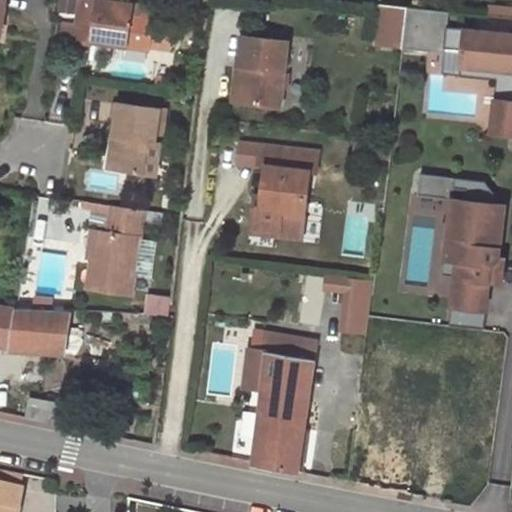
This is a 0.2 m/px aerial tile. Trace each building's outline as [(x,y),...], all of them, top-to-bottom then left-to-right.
[(78,0),(75,23),(73,37),(91,39),(114,43),(149,49),(154,18),(150,17),(152,6),(115,1),(115,0),(78,0)] [(406,7),(378,3),(374,43),(401,46),(406,7)] [(448,11),(406,7),(401,46),(401,48),(443,52),(444,47),(461,49),(458,75),(495,79),(490,131),(511,133),(511,31),(446,26),(448,11)] [(511,7),(490,7),(490,17),(511,17),(511,7)] [(75,23),(58,21),(56,34),(73,37),(75,23)] [(281,106),(288,42),(242,36),(238,66),(245,67),(241,101),(281,106)] [(114,43),(91,39),(90,50),(112,53),(114,43)] [(461,49),(444,47),(443,52),(441,73),(458,75),(461,49)] [(245,67),(238,66),(234,100),(241,101),(245,67)] [(122,138),(117,167),(157,173),(161,144),(155,143),(160,109),(119,104),(114,137),(122,138)] [(109,166),(117,167),(122,138),(114,137),(109,166)] [(319,152),(262,145),(260,162),(267,162),(262,204),(258,203),(256,226),(276,229),(276,235),(302,238),(311,168),(317,169),(319,152)] [(456,275),(449,324),(484,329),(491,280),(493,263),(500,258),(508,204),(495,202),(496,193),(487,181),(422,172),(419,194),(454,198),(455,187),(467,189),(460,241),(447,239),(445,257),(458,259),(456,275)] [(145,209),(111,205),(108,231),(97,230),(88,286),(132,293),(145,209)] [(255,232),(276,235),(276,229),(256,226),(255,232)] [(143,243),(141,272),(154,273),(156,244),(143,243)] [(458,259),(445,257),(442,274),(456,275),(458,259)] [(493,263),(491,280),(503,281),(506,258),(500,258),(493,263)] [(374,274),(321,268),(319,287),(357,291),(353,330),(367,332),(374,274)] [(168,296),(150,294),(149,307),(167,309),(168,296)] [(19,308),(0,307),(0,344),(13,346),(12,349),(65,352),(71,311),(19,308)] [(265,333),(263,349),(279,352),(281,335),(265,333)] [(316,341),(281,335),(279,352),(314,358),(316,341)] [(263,349),(250,347),(245,385),(264,388),(308,394),(314,358),(279,352),(263,349)] [(478,362),(453,358),(450,382),(457,383),(454,399),(472,402),(478,362)] [(358,483),(407,493),(421,402),(429,404),(432,375),(394,369),(390,397),(361,392),(356,432),(364,433),(358,483)] [(308,394),(264,388),(258,440),(255,463),(298,471),(308,394)] [(25,417),(64,425),(67,409),(68,403),(29,396),(25,417)] [(472,402),(454,399),(450,430),(484,435),(489,404),(472,402)] [(64,425),(83,430),(85,412),(67,409),(64,425)] [(258,440),(235,436),(233,458),(255,463),(258,440)] [(7,511),(8,507),(14,509),(23,510),(27,491),(0,485),(0,511),(7,511)]
